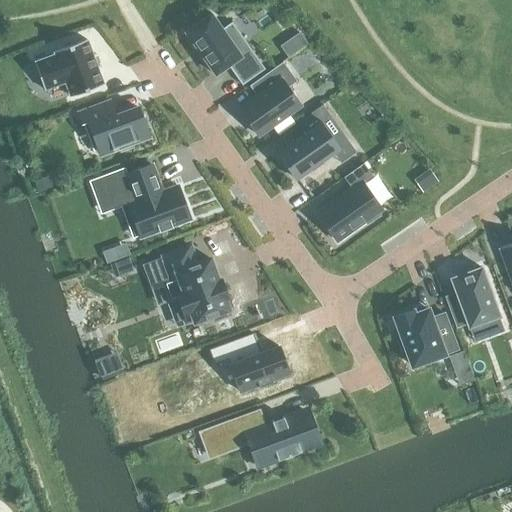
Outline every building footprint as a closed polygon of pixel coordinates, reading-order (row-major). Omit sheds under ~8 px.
[(221,30),(210,14),(185,31),(215,74),(228,64),(242,85),(264,69),(231,22),(221,30)] [(299,31),(279,45),(288,57),(307,43),(299,31)] [(54,54),(33,61),(44,89),(64,82),(70,96),(103,83),(87,39),(53,52),(54,54)] [(258,137),(302,105),(288,86),(296,80),(283,62),(249,86),(255,94),(237,107),(258,137)] [(109,99),(76,111),(80,122),(85,121),(98,156),(119,148),(119,151),(132,146),(131,144),(150,137),(137,104),(114,113),(109,99)] [(302,133),(276,151),(296,180),(340,149),(322,123),(331,116),(323,105),(296,124),(302,133)] [(337,241),(364,222),(366,225),(380,215),(378,211),(381,209),(361,181),(371,175),(363,163),(343,177),(351,188),(317,212),(337,241)] [(124,168),(89,181),(95,197),(121,188),(139,237),(190,218),(178,185),(162,191),(152,164),(126,173),(124,168)] [(54,185),(50,174),(34,180),(38,191),(54,185)] [(511,241),(498,247),(511,284),(511,241)] [(104,263),(127,254),(123,243),(100,252),(104,263)] [(196,262),(190,246),(141,264),(151,291),(164,287),(169,300),(177,298),(184,316),(191,313),(194,322),(228,309),(209,257),(196,262)] [(454,292),(445,296),(456,328),(497,313),(479,262),(447,274),(454,292)] [(432,316),(428,306),(415,311),(413,307),(391,315),(398,335),(395,336),(400,351),(403,350),(410,367),(458,350),(444,312),(432,316)] [(252,333),(208,349),(214,363),(227,358),(240,392),(258,385),(258,386),(260,386),(260,385),(264,383),(270,381),(270,382),(272,381),(272,380),(271,380),(282,376),(288,374),(278,345),(261,352),(260,352),(252,333)] [(134,346),(121,351),(127,370),(141,365),(134,346)] [(95,360),(101,376),(123,368),(117,351),(95,360)] [(235,417),(197,431),(198,433),(200,432),(209,456),(230,448),(230,449),(238,446),(239,448),(240,448),(239,446),(244,444),(244,445),(251,442),(252,442),(258,458),(255,459),(256,461),(275,454),(277,459),(300,451),(300,450),(303,449),(318,443),(316,437),(314,438),(306,416),(308,415),(308,414),(285,422),(283,417),(282,417),(282,419),(276,421),(276,420),(273,422),(272,421),(271,421),(271,422),(265,424),(241,433),(235,417)]
